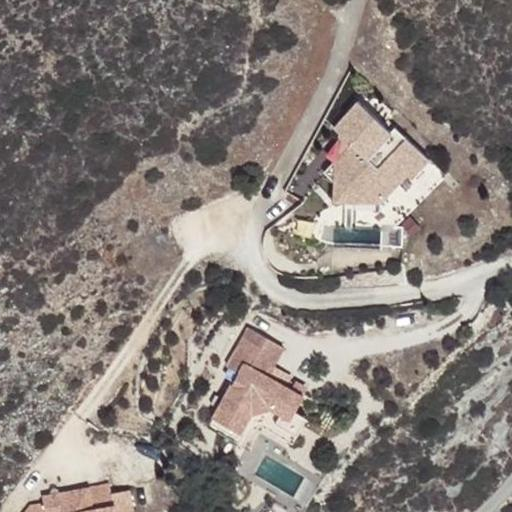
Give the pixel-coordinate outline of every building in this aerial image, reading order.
[(361,103),(338,129),(342,134),(354,147),(341,161),(328,174),(337,182),(335,204),(385,205),(410,178),(415,181),(433,161),(398,129),(394,133),(361,103)] [(354,147),(342,134),(341,161),(354,147)] [(291,346),(255,325),(233,365),(235,366),(244,371),(240,378),(219,415),(220,416),(246,430),(247,431),(257,412),(276,406),(286,412),(296,417),(301,409),(311,392),(309,392),(289,381),(271,371),(275,363),(279,366),(291,346)] [(244,371),(235,366),(231,374),(240,378),(244,371)] [(294,373),(289,381),(309,392),(313,384),(294,373)] [(296,417),(286,412),(281,421),(303,433),(312,416),(301,409),(296,417)] [(246,430),(220,416),(217,421),(243,436),(246,430)] [(263,477),(288,490),(300,469),(275,455),(263,477)] [(36,504),(30,511),(139,511),(135,488),(117,491),(115,482),(48,494),(50,502),(36,504)]
